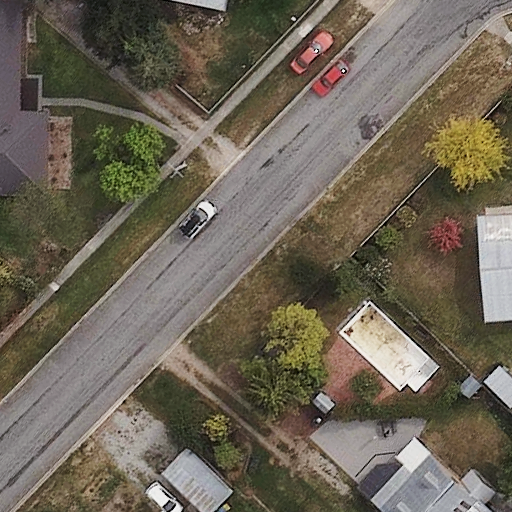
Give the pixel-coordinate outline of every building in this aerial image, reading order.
[(28,1),(0,0),(0,193),(52,195),(55,110),(24,109),(28,1)] [(177,0),(231,12),(234,0),(177,0)] [(511,215),(485,217),(492,322),(511,320),(511,215)] [(422,444),(373,500),(387,511),(511,511),(511,489),(477,459),(461,478),(422,444)] [(189,448),(164,474),(203,511),(231,511),(243,500),(189,448)]
